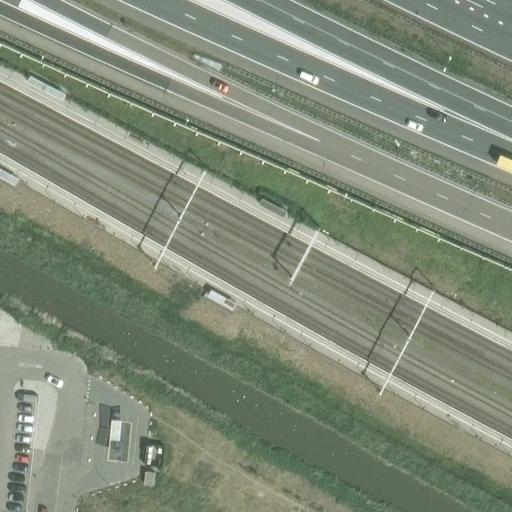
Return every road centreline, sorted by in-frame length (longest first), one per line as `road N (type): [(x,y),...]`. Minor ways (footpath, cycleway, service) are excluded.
road 1 (motorway): [(151,0),(511,135)]
road 2 (motorway): [(0,8),(319,142)]
road 3 (motorway): [(44,0),(319,142)]
road 4 (motorway): [(255,0),(511,132)]
road 5 (motorway): [(319,142),(511,227)]
